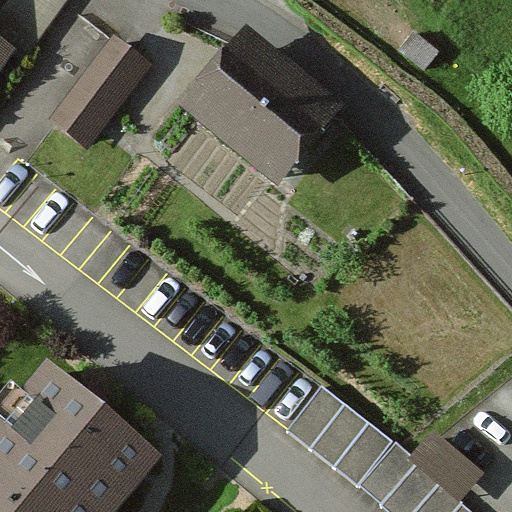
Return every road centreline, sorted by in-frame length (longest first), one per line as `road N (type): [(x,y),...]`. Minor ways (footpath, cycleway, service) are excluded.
road 1 (residential): [(337,511),(0,250)]
road 2 (residential): [(214,0),(321,70),(468,217),(511,274)]
road 3 (residential): [(103,0),(0,158)]
